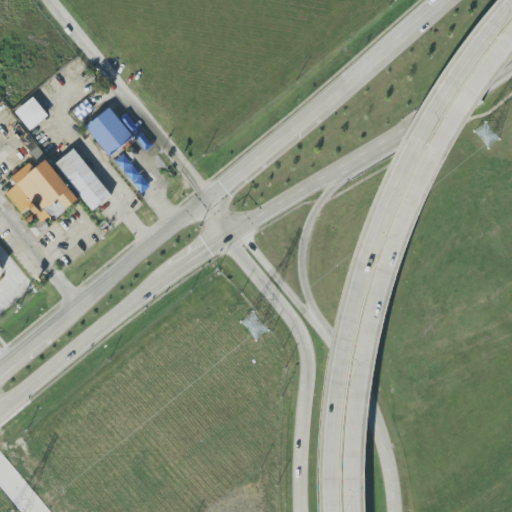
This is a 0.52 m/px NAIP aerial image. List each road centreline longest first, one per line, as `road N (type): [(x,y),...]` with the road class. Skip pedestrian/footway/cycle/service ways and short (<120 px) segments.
road 1 (motorway): [(511,4),(439,104),(387,205),(339,379),(331,511)]
road 2 (motorway): [(351,511),(359,377),(387,265),(437,150),(511,37)]
road 3 (motorway): [(233,230),(231,247),(299,333),(306,360),(297,511)]
road 4 (residential): [(233,230),(52,0)]
road 5 (primary): [(0,411),(175,270)]
road 6 (primary): [(208,197),(44,331)]
road 7 (motorway): [(393,511),(377,426),(353,372),(324,334)]
road 8 (motorway): [(324,334),(301,251),(312,216),(354,161)]
road 9 (primary): [(439,0),(304,115)]
road 10 (primary): [(233,230),(354,161)]
road 11 (motorway): [(324,334),(233,230)]
road 12 (primary): [(354,161),(466,90)]
road 13 (primary): [(304,115),(208,197)]
